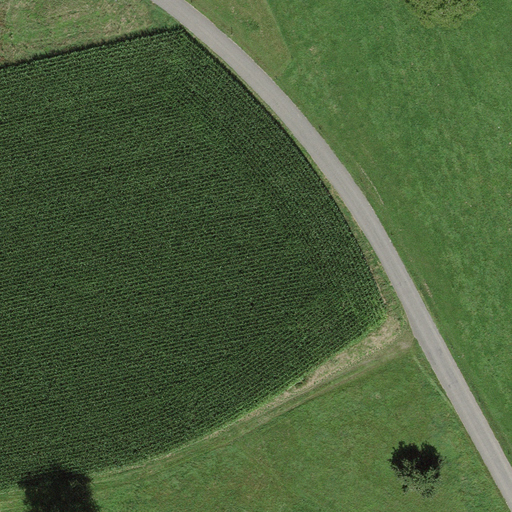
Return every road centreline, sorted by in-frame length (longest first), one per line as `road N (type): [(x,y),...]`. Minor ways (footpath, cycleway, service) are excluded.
road 1 (unclassified): [(511,489),(438,338),(316,127),(177,0)]
road 2 (track): [(438,338),(125,499),(30,511)]
